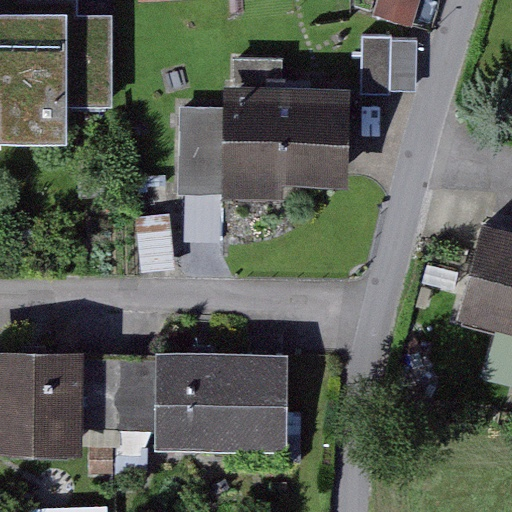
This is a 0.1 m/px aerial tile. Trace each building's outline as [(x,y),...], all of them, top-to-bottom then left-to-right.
[(58,16),(0,18),(0,127),(1,148),(64,146),(58,16)] [(417,88),(419,34),(365,32),(363,87),(417,88)] [(349,76),(229,88),(238,182),(359,170),(349,76)] [(511,222),(506,221),(483,316),(511,323),(511,222)] [(0,443),(114,440),(112,347),(0,350),(0,443)] [(299,350),(171,347),(170,439),(297,441),(299,350)]
